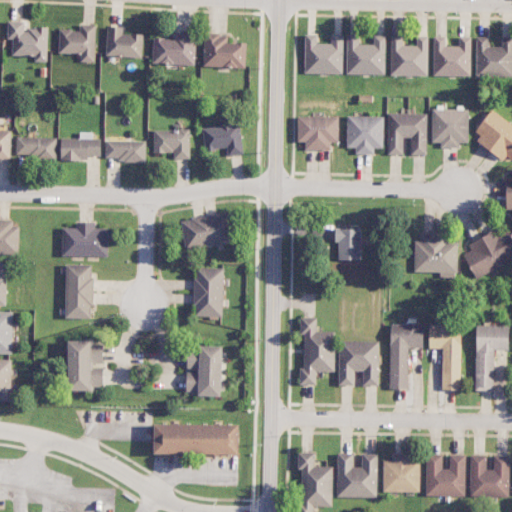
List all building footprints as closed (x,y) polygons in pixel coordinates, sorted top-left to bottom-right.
[(48,28),(24,28),(25,22),(8,21),(8,39),(13,39),(12,54),(33,55),(33,61),(47,62),(48,28)] [(96,24),(80,24),(79,29),(59,29),(58,53),(80,54),(80,62),(95,62),(96,24)] [(107,56),(142,56),(143,33),(123,33),(123,26),(107,26),(107,56)] [(173,32),(172,38),(153,37),(152,63),(195,65),(196,33),(173,32)] [(245,68),(246,43),(227,42),(228,34),(205,33),(203,66),(245,68)] [(304,73),(343,74),(344,35),(331,34),(331,43),(317,43),(318,34),(305,34),(304,73)] [(385,75),(386,36),(374,35),(374,44),(358,44),(358,36),(347,36),(346,74),(385,75)] [(390,75),(428,76),(428,36),(417,36),(417,45),(402,45),(402,35),(391,35),(390,75)] [(471,36),(459,36),(458,46),(445,45),(445,36),(433,36),(433,76),(471,76),(471,36)] [(476,76),(511,77),(511,59),(511,53),(511,54),(511,43),(511,37),(502,37),(501,47),(488,46),(489,36),(477,36),(476,76)] [(469,109),(432,109),(431,142),(441,142),(441,147),(459,147),(459,142),(468,143),(469,109)] [(472,139),(503,160),(506,156),(511,159),(511,123),(492,110),(472,139)] [(403,154),(403,137),(411,137),(410,155),(426,155),(427,113),(388,113),(388,154),(403,154)] [(330,150),(330,142),(338,142),(338,116),(298,116),(297,142),(305,142),(305,149),(330,150)] [(346,147),(355,147),(355,153),(374,154),(374,148),(383,148),(384,116),(347,116),(346,147)] [(228,154),(243,153),(240,124),(203,127),(205,150),(227,148),(228,154)] [(0,158),(11,159),(12,130),(0,129),(0,158)] [(190,129),(153,130),(154,153),(173,153),(174,159),(190,158),(190,129)] [(16,156),(56,157),(57,137),(16,136),(16,156)] [(61,160),(89,160),(89,156),(101,156),(101,138),(61,138),(61,160)] [(146,140),(106,140),(106,160),(146,161),(146,140)] [(181,220),(185,249),(233,243),(229,214),(181,220)] [(0,253),(19,254),(20,222),(0,220),(0,253)] [(108,256),(109,228),(96,227),(96,222),(76,222),(76,227),(62,227),(62,255),(108,256)] [(361,260),(361,228),(335,228),(335,241),(339,241),(338,259),(361,260)] [(511,260),(511,245),(505,230),(498,233),(496,230),(468,243),(471,250),(464,253),(475,277),(511,260)] [(414,271),(439,272),(439,278),(457,279),(458,243),(446,242),(446,234),(420,233),(420,241),(415,240),(414,271)] [(0,305),(7,305),(8,262),(0,262),(0,305)] [(65,318),(93,318),(94,264),(66,264),(65,318)] [(224,267),(194,267),(194,316),(223,317),(224,267)] [(0,353),(13,353),(13,311),(0,310),(0,353)] [(300,384),(316,384),(316,371),(335,371),(336,331),(316,330),(317,317),(301,317),(300,334),(304,334),(304,368),(300,368),(300,384)] [(389,389),(408,389),(409,347),(423,348),(424,324),(391,324),(389,389)] [(442,389),(461,389),(462,325),(429,324),(429,348),(443,348),(442,389)] [(509,326),(476,325),(475,390),(494,390),(495,349),(509,350),(509,326)] [(104,363),(103,345),(92,345),(92,340),(68,341),(69,391),(93,391),(93,386),(104,386),(103,367),(92,367),(92,363),(104,363)] [(379,341),(340,340),(339,385),(355,385),(355,371),(363,371),(363,385),(379,385),(379,341)] [(186,394),(222,395),(222,346),(199,346),(199,350),(187,350),(187,370),(186,394)] [(0,400),(11,401),(12,359),(0,358),(0,400)] [(154,454),(239,454),(239,424),(154,424),(154,454)] [(333,466),(315,466),(315,452),(298,452),(298,468),(301,469),(299,511),(314,511),(314,506),(332,506),(333,466)] [(377,497),(378,453),(362,453),(361,466),(354,466),(354,453),(338,453),(337,497),(377,497)] [(419,492),(420,454),(392,454),(392,460),(384,460),(383,491),(419,492)] [(466,454),(450,454),(449,468),(442,468),(443,454),(427,454),(425,495),(465,496),(466,454)] [(509,497),(510,455),(494,455),(493,469),(487,469),(487,455),(471,454),(470,496),(509,497)]
